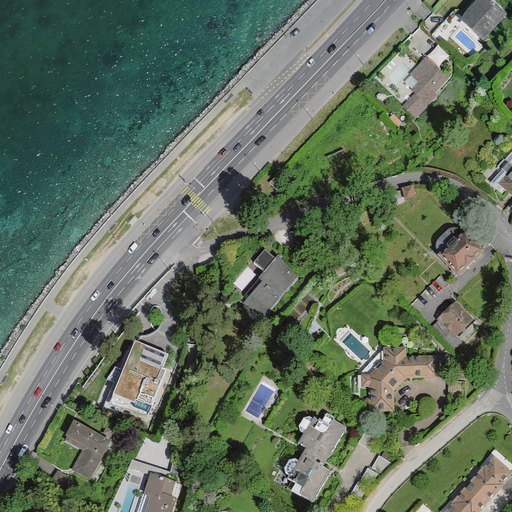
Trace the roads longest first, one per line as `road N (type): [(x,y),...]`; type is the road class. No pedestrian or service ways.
road 1 (primary): [(374,0),(120,268),(0,453)]
road 2 (residential): [(176,229),(201,248),(422,180),(463,192),(511,237)]
road 3 (primary): [(176,229),(395,0)]
road 4 (primary): [(0,488),(77,353),(176,229)]
road 5 (residential): [(500,393),(412,465),(371,511)]
